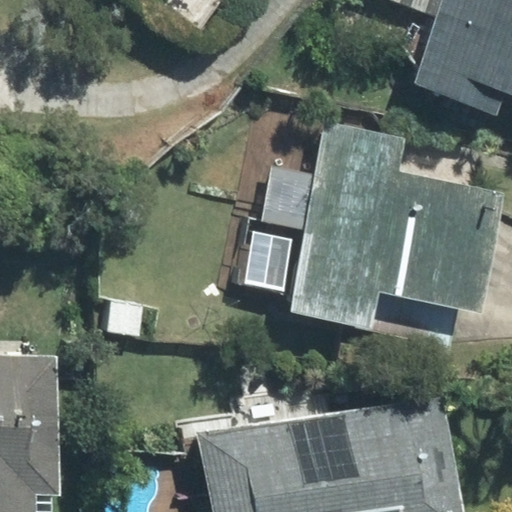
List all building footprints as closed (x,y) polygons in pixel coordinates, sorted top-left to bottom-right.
[(511,0),(384,0),(415,12),(389,76),(469,108),(479,85),(511,98),(511,0)] [(387,134),(308,117),(296,170),(259,162),(247,217),(284,225),(266,305),(345,323),(353,286),(451,308),(478,186),(380,165),(387,134)] [(253,165),(255,155),(212,148),(204,197),(247,204),(253,165)] [(44,353),(0,351),(0,511),(13,511),(15,489),(39,490),(44,353)] [(439,511),(422,391),(176,426),(188,511),(439,511)]
